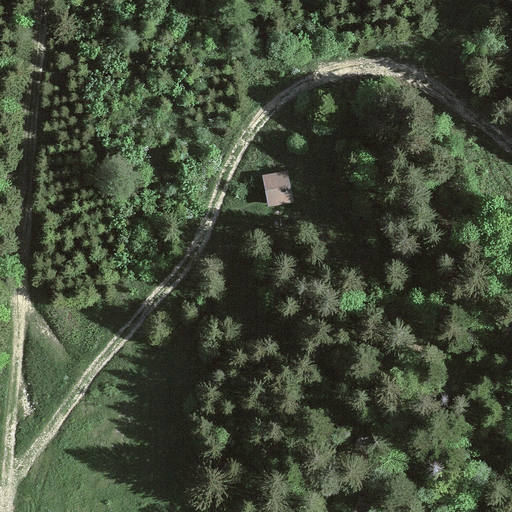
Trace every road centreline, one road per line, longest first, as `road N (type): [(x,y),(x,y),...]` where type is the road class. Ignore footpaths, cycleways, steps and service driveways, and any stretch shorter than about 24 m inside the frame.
road 1 (track): [(10,470),(82,369),(189,251),(256,100),(306,70),(406,69),(468,0)]
road 2 (track): [(11,511),(49,0)]
